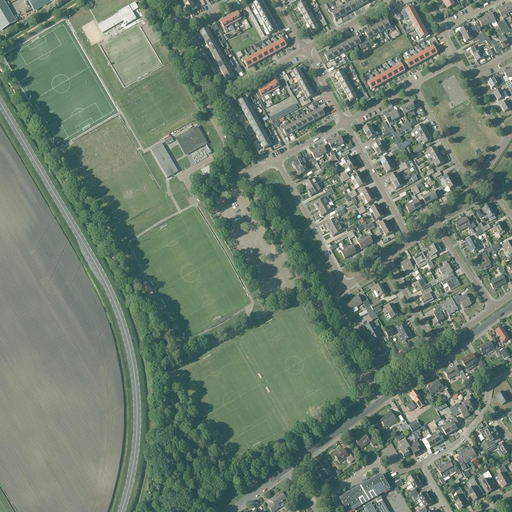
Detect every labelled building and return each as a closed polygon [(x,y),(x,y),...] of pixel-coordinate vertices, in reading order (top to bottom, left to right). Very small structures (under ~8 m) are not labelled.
[(0,0),(0,32),(15,23),(1,0),(0,0)] [(191,1),(185,5),(188,11),(195,7),(192,3),(196,1),(195,0),(192,0),(191,1)] [(255,10),(264,5),(261,0),(253,5),(255,10)] [(303,0),(304,2),(297,6),(300,11),(307,8),(307,7),(305,4),(309,2),(307,0),(303,0)] [(347,0),(346,1),(345,0),(342,0),(344,2),(344,1),(345,2),(345,1),(347,5),(348,5),(352,12),(357,9),(353,2),(352,2),(349,4),(347,0)] [(356,0),(354,1),(353,0),(351,0),(352,2),(353,2),(357,9),(363,6),(359,0),(356,0)] [(454,4),(452,1),(452,0),(445,4),(448,10),(454,6),(455,7),(456,6),(457,8),(460,6),(459,4),(458,2),(454,4)] [(135,3),(132,5),(118,13),(119,14),(98,26),(103,34),(123,21),(126,26),(136,20),(132,13),(138,9),(135,3)] [(307,8),(300,11),(303,17),(310,13),(310,12),(308,9),(315,5),(314,3),(307,7),(307,8)] [(348,5),(347,5),(344,7),(341,3),(339,4),(342,8),(346,15),(352,12),(348,5)] [(267,10),(264,5),(255,10),(258,15),(267,10)] [(342,8),(338,10),(336,6),(335,7),(334,7),(336,11),(337,11),(341,18),(346,15),(342,8)] [(507,18),(506,16),(508,14),(504,7),(498,10),(503,20),(507,18)] [(415,13),(412,8),(406,12),(405,11),(401,13),(402,16),(406,14),(408,17),(415,13)] [(316,9),(310,12),(310,13),(303,17),(306,22),(313,19),(313,18),(311,14),(313,14),(318,12),(316,9)] [(337,11),(336,11),(333,13),(331,9),(329,10),(331,15),(331,14),(335,21),(341,18),(337,11)] [(270,16),(267,10),(258,15),(261,20),(270,16)] [(235,23),(235,24),(237,28),(239,26),(237,22),(241,20),(237,13),(232,16),(235,23)] [(408,17),(404,19),(405,21),(409,19),(411,22),(411,23),(418,19),(415,13),(408,17)] [(496,23),(495,21),(491,14),(485,17),(489,25),(492,23),(493,25),(496,23)] [(232,16),(226,19),(230,26),(229,27),(231,31),(234,29),(232,25),(235,24),(235,23),(232,16)] [(270,16),(261,20),(264,25),(272,21),(270,16)] [(317,16),(313,18),(313,19),(306,22),(309,28),(316,24),(316,23),(314,20),(318,18),(317,16)] [(489,25),(485,17),(479,21),(483,28),(489,25)] [(230,26),(226,19),(220,22),(224,29),(226,34),(228,32),(226,28),(229,27),(230,26)] [(411,23),(411,22),(407,24),(408,27),(412,25),(414,28),(421,24),(418,19),(411,23)] [(319,21),(316,23),(316,24),(309,28),(312,33),(319,30),(317,25),(321,23),(323,28),(326,26),(323,20),(320,22),(319,21)] [(272,21),(264,25),(266,30),(275,26),(272,21)] [(385,31),(386,31),(389,29),(391,32),(393,31),(391,27),(391,28),(387,21),(381,24),(385,31)] [(381,24),(376,27),(380,34),(384,32),(386,35),(388,34),(386,31),(385,31),(381,24)] [(414,28),(410,30),(411,32),(415,30),(417,33),(417,34),(424,30),(421,24),(414,28)] [(275,26),(266,30),(269,35),(278,31),(275,26)] [(469,30),(470,31),(469,31),(467,28),(460,32),(463,37),(473,32),(476,30),(477,33),(480,31),(477,26),(475,27),(474,27),(469,30)] [(380,34),(376,27),(370,30),(374,37),(375,37),(378,35),(380,37),(376,39),(377,40),(382,37),(380,34)] [(213,30),(211,31),(211,32),(210,33),(208,29),(200,33),(203,39),(215,32),(213,30)] [(376,39),(375,37),(374,37),(370,30),(365,33),(366,36),(363,38),(366,45),(371,42),(370,40),(373,38),(375,41),(377,40),(376,39)] [(417,34),(417,33),(413,35),(414,38),(418,36),(421,40),(428,36),(424,30),(417,34)] [(216,35),(215,32),(203,39),(206,44),(214,40),(212,36),(213,35),(213,36),(216,35)] [(463,37),(466,43),(473,39),(471,35),(472,34),(473,35),(474,34),(473,32),(463,37)] [(260,34),(264,41),(269,38),(267,36),(265,38),(264,36),(262,33),(260,34)] [(281,41),(278,43),(277,44),(281,51),(287,48),(283,41),(283,40),(281,36),(279,37),(281,41)] [(503,36),(497,40),(498,42),(502,50),(509,46),(505,39),(504,37),(503,36)] [(361,44),(359,40),(357,37),(352,40),(356,47),(360,45),(362,49),(364,47),(362,44),(361,44)] [(276,45),(272,46),(272,47),(276,54),(281,51),(277,44),(278,43),(276,39),(273,41),(276,45)] [(216,43),(214,40),(206,44),(209,49),(221,43),(219,40),(216,42),(217,43),(216,43)] [(356,47),(352,40),(346,43),(350,50),(351,50),(354,48),(356,51),(358,50),(356,47)] [(491,43),(490,43),(492,49),(493,48),(496,53),(502,50),(498,42),(496,43),(495,41),(494,41),(493,42),(491,43)] [(270,48),(267,49),(266,50),(270,57),(276,54),(272,47),(272,46),(270,42),(268,44),(270,48)] [(222,45),(221,43),(209,49),(212,55),(219,50),(217,47),(219,46),(219,47),(222,45)] [(350,50),(346,43),(341,46),(345,53),(346,53),(349,51),(351,54),(353,53),(351,50),(350,50)] [(432,48),(428,50),(432,57),(437,54),(434,47),(432,43),(430,44),(432,48)] [(259,48),(259,49),(256,44),(252,46),(255,50),(257,49),(259,54),(256,55),(255,56),(259,63),(265,60),(261,53),(261,52),(259,48)] [(264,51),(261,52),(261,53),(265,60),(270,57),(266,50),(267,49),(265,45),(262,47),(264,51)] [(341,46),(336,49),(339,56),(340,56),(343,54),(345,57),(347,56),(346,53),(345,53),(341,46)] [(426,51),(423,53),(422,53),(426,61),(432,57),(428,50),(426,46),(424,47),(426,51)] [(478,48),(470,51),(474,57),(484,51),(487,50),(485,48),(483,49),(479,51),(478,48)] [(339,56),(336,49),(330,52),(334,59),(335,59),(338,57),(340,60),(342,59),(340,56),(339,56)] [(421,54),(417,56),(421,64),(426,61),(422,53),(423,53),(421,49),(419,50),(421,54)] [(222,54),(219,50),(212,55),(215,60),(226,53),(228,52),(227,50),(225,51),(222,52),(223,53),(222,54)] [(484,51),(474,57),(477,63),(484,59),(488,56),(486,53),(488,52),(487,50),(484,51)] [(253,57),(250,58),(250,59),(254,66),(259,63),(255,56),(256,55),(253,51),(251,53),(253,57)] [(334,59),(330,52),(324,55),(328,62),(333,60),(335,63),(337,62),(335,59),(334,59)] [(415,57),(412,59),(411,59),(415,67),(421,64),(417,56),(415,52),(413,53),(415,57)] [(226,53),(215,60),(218,65),(225,61),(223,57),(225,56),(225,57),(228,56),(226,53)] [(250,59),(250,58),(248,54),(246,56),(248,60),(244,62),(248,69),(254,66),(250,59)] [(411,59),(412,59),(410,55),(407,56),(410,60),(406,63),(409,70),(415,67),(411,59)] [(225,61),(218,65),(220,70),(232,64),(231,61),(228,63),(229,64),(227,64),(225,61)] [(399,66),(396,68),(400,75),(405,72),(401,65),(402,65),(399,61),(397,62),(399,66)] [(234,66),(232,64),(220,70),(223,76),(231,71),(229,68),(230,67),(231,68),(234,66)] [(394,69),(391,71),(390,71),(394,78),(400,75),(396,68),(394,64),(392,65),(394,69)] [(343,70),(342,70),(341,69),(335,72),(336,74),(335,75),(338,80),(345,76),(343,72),(346,70),(345,68),(344,67),(342,68),(343,70)] [(388,72),(385,74),(388,81),(394,78),(390,71),(391,71),(388,67),(386,68),(388,72)] [(231,71),(223,76),(226,81),(234,77),(232,73),(233,72),(234,73),(236,72),(235,69),(231,71)] [(295,79),(302,75),(299,69),(292,73),(295,77),(291,79),(292,81),(296,79),(295,79)] [(380,77),(379,77),(383,84),(388,81),(385,74),(383,70),(381,71),(383,75),(380,77)] [(504,74),(506,77),(503,79),(504,80),(508,88),(510,90),(511,89),(511,85),(510,82),(509,81),(508,79),(511,78),(511,79),(511,72),(511,70),(504,74)] [(377,78),(374,80),(377,87),(383,84),(379,77),(380,77),(377,73),(375,74),(377,78)] [(345,76),(338,80),(341,85),(348,81),(346,78),(349,76),(348,74),(345,76)] [(295,79),(296,79),(298,83),(294,85),(295,86),(295,87),(299,85),(298,84),(305,80),(302,75),(295,79)] [(499,77),(501,81),(503,84),(498,87),(495,82),(497,81),(496,78),(494,79),(488,83),(492,90),(494,89),(496,90),(499,88),(499,89),(506,85),(501,75),(499,77)] [(374,80),(372,76),(370,77),(372,81),(368,83),(372,91),(377,87),(374,80)] [(351,79),(348,81),(341,85),(344,90),(351,87),(349,84),(357,79),(357,77),(352,80),(351,79)] [(297,90),(298,92),(302,90),(301,90),(308,86),(305,80),(298,84),(299,85),(301,88),(297,90)] [(275,82),(270,85),(274,92),(273,92),(275,96),(277,95),(275,91),(279,89),(275,82)] [(270,85),(264,88),(268,95),(267,95),(270,99),(272,98),(270,94),(273,92),(274,92),(270,85)] [(354,85),(351,87),(344,90),(347,96),(354,92),(352,89),(355,87),(354,85)] [(301,90),(302,90),(304,94),(300,96),(301,98),(305,96),(304,95),(311,91),(308,86),(301,90)] [(264,88),(258,91),(259,92),(256,94),(259,100),(262,98),(265,104),(267,103),(266,101),(264,97),(267,95),(268,95),(264,88)] [(354,92),(347,96),(350,102),(357,98),(355,94),(358,92),(357,90),(354,92)] [(304,95),(305,96),(307,99),(303,101),(306,106),(311,103),(309,100),(314,97),(311,91),(304,95)] [(498,102),(505,98),(501,91),(494,94),(498,102)] [(241,108),(253,101),(251,99),(249,100),(249,101),(248,102),(246,98),(238,102),(241,108)] [(254,104),(253,101),(241,108),(244,113),(252,109),(250,105),(251,104),(251,105),(254,104)] [(321,109),(317,112),(314,107),(318,105),(317,102),(312,105),(314,109),(313,109),(315,113),(315,112),(319,119),(325,116),(321,109)] [(504,113),(511,110),(507,102),(500,106),(504,113)] [(413,111),(415,110),(411,103),(406,106),(413,118),(415,116),(413,111)] [(413,118),(406,106),(401,109),(404,116),(408,114),(409,116),(411,115),(412,118),(413,118)] [(252,109),(244,113),(247,118),(258,112),(257,109),(254,111),(255,112),(254,112),(252,109)] [(315,112),(315,113),(311,115),(309,111),(307,112),(309,116),(310,115),(314,122),(319,119),(315,112)] [(390,114),(395,124),(397,123),(396,121),(400,119),(396,111),(390,114)] [(260,114),(258,112),(247,118),(250,123),(257,119),(255,115),(257,115),(257,116),(260,114)] [(310,115),(309,116),(306,118),(304,114),(302,115),(304,119),(305,118),(308,125),(314,122),(310,115)] [(390,127),(395,124),(390,114),(385,117),(390,127)] [(305,118),(304,119),(300,121),(299,117),(296,118),(298,122),(299,121),(303,128),(308,125),(305,118)] [(257,119),(250,123),(252,129),(264,122),(263,120),(260,121),(261,122),(259,123),(257,119)] [(299,121),(298,122),(295,124),(293,120),(291,121),(293,125),(294,124),(297,131),(303,128),(299,121)] [(266,125),(264,122),(252,129),(255,134),(263,130),(261,126),(262,125),(263,126),(266,125)] [(294,124),(293,125),(290,127),(288,123),(286,124),(288,128),(288,127),(292,134),(297,131),(294,124)] [(288,127),(288,128),(284,130),(282,126),(280,127),(282,131),(283,131),(287,137),(292,134),(288,127)] [(366,135),(375,130),(374,128),(372,129),(370,126),(363,130),(366,135)] [(418,135),(426,131),(423,126),(412,132),(413,134),(417,132),(418,135)] [(401,133),(398,135),(397,136),(398,138),(406,134),(412,131),(410,128),(405,131),(405,132),(401,133)] [(183,150),(203,139),(197,129),(177,139),(183,150)] [(263,130),(255,134),(258,139),(270,133),(269,130),(266,132),(267,133),(265,133),(263,130)] [(376,131),(375,130),(366,135),(369,140),(376,136),(374,133),(376,131)] [(418,135),(415,137),(416,139),(417,138),(418,142),(421,140),(429,136),(426,131),(418,135)] [(271,135),(270,133),(258,139),(261,145),(273,138),(269,140),(267,137),(268,136),(269,137),(271,135)] [(384,136),(380,138),(382,141),(372,146),(375,152),(385,147),(382,142),(384,141),(384,140),(392,136),(390,133),(384,136)] [(421,140),(418,142),(419,144),(422,142),(424,145),(431,141),(429,136),(421,140)] [(174,142),(171,137),(164,140),(167,146),(174,142)] [(274,141),(273,138),(261,145),(264,150),(272,146),(270,142),(271,141),(272,142),(274,141)] [(340,138),(334,141),(339,149),(340,148),(340,147),(344,144),(340,138)] [(206,144),(203,139),(183,150),(186,155),(206,144)] [(332,151),(335,149),(337,152),(340,151),(339,149),(334,141),(328,144),(331,148),(328,150),(332,157),(334,155),(332,151)] [(402,145),(404,149),(407,148),(406,148),(410,145),(409,144),(408,141),(402,145)] [(167,179),(178,172),(162,144),(151,150),(167,179)] [(323,147),(317,150),(322,159),(323,158),(322,156),(327,154),(323,147)] [(385,147),(375,152),(378,157),(385,153),(383,150),(386,148),(385,147)] [(407,155),(403,147),(398,149),(400,152),(401,152),(403,157),(407,155)] [(415,155),(423,150),(421,147),(413,152),(415,155)] [(431,158),(438,153),(435,148),(425,154),(426,156),(428,159),(431,157),(431,158)] [(322,159),(317,150),(311,153),(315,160),(319,158),(320,160),(322,159)] [(431,157),(428,159),(427,159),(428,161),(432,159),(433,162),(434,163),(441,158),(438,153),(431,158),(431,157)] [(344,168),(354,163),(351,157),(344,161),(346,164),(343,166),(344,168)] [(384,168),(393,163),(392,161),(390,163),(388,158),(381,162),(384,168)] [(434,163),(433,162),(430,164),(431,166),(434,164),(436,168),(444,163),(441,158),(434,163)] [(295,170),(304,165),(301,159),(292,164),(295,170)] [(404,162),(405,164),(399,167),(400,170),(409,164),(407,161),(404,162)] [(394,162),(393,163),(384,168),(387,174),(394,170),(392,166),(394,165),(395,164),(394,162)] [(354,163),(344,168),(345,171),(348,169),(350,172),(357,169),(354,163)] [(409,164),(400,170),(402,172),(408,169),(408,170),(411,168),(411,167),(412,166),(413,165),(412,164),(410,165),(409,164)] [(308,172),(304,165),(295,170),(299,177),(308,172)] [(353,184),(363,179),(360,173),(353,177),(355,180),(352,182),(353,184)] [(393,184),(402,179),(401,178),(399,179),(397,174),(390,178),(393,184)] [(443,186),(454,180),(451,175),(450,175),(443,179),(445,182),(441,184),(443,186)] [(307,191),(317,185),(314,179),(303,185),(307,191)] [(366,185),(363,179),(353,184),(354,187),(357,185),(359,188),(366,185)] [(403,181),(402,179),(393,184),(396,190),(402,187),(403,189),(407,186),(408,187),(414,183),(412,181),(406,184),(403,186),(401,182),(403,181)] [(443,186),(439,189),(436,190),(439,196),(442,195),(440,191),(448,187),(449,190),(456,186),(457,185),(454,180),(443,186)] [(321,191),(317,185),(307,191),(310,197),(321,191)] [(362,200),(372,195),(368,189),(362,193),(364,197),(362,199),(362,200)] [(432,202),(427,193),(426,192),(423,193),(425,197),(422,199),(426,206),(432,202)] [(428,192),(427,193),(432,202),(437,199),(434,192),(429,195),(428,192)] [(372,195),(362,200),(363,202),(366,200),(368,205),(375,201),(372,195)] [(325,199),(322,200),(315,205),(318,211),(329,205),(325,199)] [(418,201),(413,203),(412,201),(410,202),(415,211),(421,208),(418,201)] [(409,203),(410,205),(406,208),(410,215),(415,211),(410,202),(409,203)] [(496,215),(492,208),(493,208),(491,204),(483,209),(477,213),(480,218),(484,216),(483,215),(486,213),(491,222),(496,219),(494,216),(496,215)] [(329,205),(318,211),(321,217),(332,211),(331,210),(332,210),(331,208),(330,209),(329,205)] [(335,210),(337,214),(343,210),(346,209),(344,205),(341,207),(335,210)] [(373,214),(370,215),(368,216),(368,218),(371,216),(380,211),(377,206),(370,209),(373,214)] [(380,211),(371,216),(372,218),(374,222),(377,221),(384,217),(380,211)] [(470,217),(466,219),(466,218),(455,224),(457,228),(456,228),(457,231),(459,231),(460,232),(468,228),(470,231),(472,235),(474,233),(472,230),(476,228),(470,217)] [(336,219),(326,225),(329,231),(340,225),(339,225),(342,223),(341,220),(340,221),(338,218),(336,219)] [(442,221),(438,223),(442,230),(446,228),(442,221)] [(380,233),(389,228),(386,222),(379,226),(381,229),(378,231),(380,233)] [(500,237),(507,233),(501,223),(494,227),(495,228),(492,230),(494,233),(497,232),(500,237)] [(343,232),(340,225),(329,231),(332,237),(343,232)] [(389,228),(380,233),(381,235),(384,234),(386,237),(393,233),(389,228)] [(472,235),(473,238),(465,242),(468,246),(467,247),(471,254),(480,248),(476,241),(478,239),(477,237),(484,233),(483,233),(482,229),(474,233),(472,235)] [(364,236),(362,238),(367,247),(373,244),(369,237),(366,239),(364,236)] [(362,238),(360,239),(356,241),(362,250),(367,247),(362,238)] [(510,256),(511,254),(511,241),(502,246),(505,252),(507,250),(510,256)] [(429,257),(431,261),(437,258),(436,255),(441,252),(437,244),(427,250),(431,256),(429,257)] [(498,244),(492,247),(495,253),(498,252),(497,251),(500,249),(498,244)] [(348,246),(345,247),(350,257),(356,253),(352,247),(349,248),(348,246)] [(350,257),(345,247),(343,248),(344,251),(341,253),(345,260),(350,257)] [(491,248),(484,252),(477,255),(476,256),(478,259),(475,261),(480,270),(491,264),(487,258),(489,258),(490,258),(489,257),(490,257),(488,254),(493,252),(494,254),(495,253),(494,251),(493,252),(491,248)] [(431,261),(429,257),(428,257),(425,258),(422,253),(417,256),(416,256),(413,258),(419,269),(427,264),(430,270),(434,267),(431,261)] [(414,273),(418,271),(414,264),(411,266),(408,260),(401,264),(406,274),(413,270),(414,273)] [(441,283),(449,278),(447,276),(453,273),(451,270),(451,269),(448,265),(446,262),(442,264),(444,267),(439,270),(442,277),(435,281),(437,285),(441,283)] [(412,281),(414,284),(412,285),(414,289),(415,290),(416,292),(422,289),(424,292),(430,289),(432,287),(430,284),(428,285),(426,286),(420,276),(412,281)] [(494,290),(506,283),(502,276),(490,283),(494,290)] [(449,278),(441,283),(444,288),(448,286),(450,291),(460,286),(458,282),(458,281),(457,281),(456,278),(450,281),(449,278)] [(146,283),(143,285),(156,309),(160,307),(146,283)] [(268,294),(279,289),(276,284),(266,289),(268,294)] [(384,298),(388,296),(383,286),(381,287),(380,285),(371,289),(373,293),(375,292),(378,297),(382,295),(384,298)] [(430,289),(424,292),(425,295),(420,298),(421,301),(421,302),(422,302),(424,306),(433,300),(430,294),(432,292),(430,289)] [(464,309),(471,305),(466,295),(460,299),(458,295),(453,297),(458,306),(461,304),(464,309)] [(358,297),(346,303),(347,305),(346,306),(348,310),(349,309),(350,311),(352,310),(354,313),(358,311),(356,308),(362,304),(358,297)] [(452,300),(440,306),(443,312),(446,310),(449,316),(458,311),(452,300)] [(368,301),(363,304),(363,305),(367,311),(368,314),(374,311),(371,306),(368,302),(368,301)] [(380,307),(380,308),(382,306),(380,302),(371,306),(374,311),(380,307)] [(391,319),(399,315),(395,310),(396,309),(393,305),(385,309),(383,310),(385,315),(388,313),(391,319)] [(443,312),(440,306),(439,307),(439,306),(434,309),(437,314),(430,318),(434,325),(444,320),(440,314),(443,312)] [(374,311),(368,314),(372,321),(378,318),(374,311)] [(373,323),(374,323),(366,327),(369,332),(366,334),(370,342),(381,336),(376,328),(379,326),(377,321),(373,323)] [(405,341),(412,338),(405,326),(397,330),(401,336),(402,336),(405,341)] [(502,344),(510,339),(505,331),(504,332),(501,327),(495,332),(499,338),(499,339),(502,344)] [(388,337),(394,334),(391,329),(385,332),(388,337)] [(499,353),(500,352),(495,344),(492,346),(489,342),(486,344),(487,345),(479,349),(484,356),(491,352),(491,353),(494,351),(496,354),(499,353)] [(505,360),(510,357),(506,349),(500,351),(505,360)] [(473,368),(478,365),(477,363),(472,355),(461,361),(466,369),(472,366),(473,368)] [(464,382),(467,380),(463,372),(459,374),(455,367),(445,373),(449,380),(459,374),(464,382)] [(433,383),(426,387),(431,395),(438,391),(439,393),(444,390),(440,384),(439,384),(438,381),(434,383),(433,383)] [(425,405),(419,397),(416,392),(410,395),(420,409),(425,405)] [(502,406),(509,402),(504,392),(496,396),(502,406)] [(468,414),(474,411),(471,406),(474,404),(469,396),(464,399),(466,403),(462,404),(463,406),(464,406),(468,414)] [(416,408),(412,403),(406,407),(410,412),(416,408)] [(458,404),(453,407),(449,409),(454,418),(461,414),(464,419),(469,416),(468,414),(464,406),(463,406),(461,408),(458,404)] [(393,425),(397,422),(390,413),(386,416),(387,417),(381,421),(386,428),(392,424),(393,425)] [(455,419),(450,422),(446,424),(447,426),(452,433),(460,428),(455,419)] [(420,427),(417,421),(416,421),(408,426),(412,432),(416,430),(418,429),(420,427)] [(403,433),(409,428),(406,424),(400,428),(403,433)] [(452,433),(447,426),(444,428),(442,426),(437,429),(443,438),(452,433)] [(488,438),(496,433),(494,428),(487,432),(485,429),(479,432),(483,437),(486,435),(488,438)] [(436,433),(434,434),(430,436),(436,446),(442,442),(441,442),(444,440),(443,438),(437,429),(434,430),(436,433)] [(496,433),(488,438),(489,441),(486,443),(489,448),(493,446),(495,445),(493,442),(499,438),(496,433)] [(373,447),(377,444),(370,435),(366,437),(364,434),(355,441),(361,449),(370,442),(373,447)] [(427,437),(427,438),(422,441),(425,446),(428,444),(430,449),(436,446),(430,436),(429,436),(427,437)] [(410,448),(406,441),(400,445),(402,448),(399,449),(405,459),(410,456),(408,452),(411,450),(410,448)] [(414,445),(410,448),(411,450),(415,458),(421,455),(418,450),(421,449),(417,442),(414,444),(414,445)] [(503,456),(510,452),(505,443),(498,447),(503,456)] [(493,446),(489,448),(486,450),(488,453),(497,448),(495,445),(493,446)] [(471,448),(464,451),(470,462),(477,458),(479,462),(482,460),(479,454),(475,456),(471,448)] [(350,464),(354,460),(350,455),(348,456),(343,450),(334,456),(340,464),(346,459),(350,464)] [(470,462),(464,451),(458,455),(463,463),(460,465),(463,471),(467,469),(464,465),(470,462)] [(450,462),(443,466),(449,476),(456,472),(458,476),(461,475),(454,462),(451,464),(450,462)] [(321,464),(316,467),(320,474),(324,480),(332,475),(328,469),(326,471),(321,464)] [(449,476),(443,466),(437,469),(442,477),(439,479),(442,485),(446,484),(443,479),(449,476)] [(503,488),(510,484),(504,474),(507,473),(504,467),(499,470),(502,475),(497,478),(503,488)] [(488,494),(495,490),(489,480),(492,478),(488,472),(483,475),(486,480),(481,483),(488,494)] [(381,475),(339,499),(346,511),(388,511),(380,497),(390,490),(381,475)] [(411,485),(419,480),(416,475),(408,480),(406,481),(407,483),(409,482),(411,485)] [(419,480),(411,485),(413,489),(409,491),(412,497),(417,493),(416,490),(423,486),(419,480)] [(474,502),(480,498),(475,488),(478,487),(474,480),(469,483),(472,489),(467,491),(474,502)] [(454,488),(456,491),(455,492),(458,497),(453,499),(459,510),(466,506),(461,496),(464,495),(460,488),(459,486),(454,488)] [(284,505),(288,501),(281,492),(274,498),(275,498),(270,501),(273,504),(268,508),(270,511),(275,511),(281,509),(279,506),(282,504),(283,504),(284,505)] [(417,493),(412,497),(415,502),(419,500),(421,503),(430,498),(426,492),(419,496),(417,493)] [(430,498),(421,503),(423,506),(417,510),(418,511),(426,511),(427,511),(425,508),(433,504),(430,498)]
